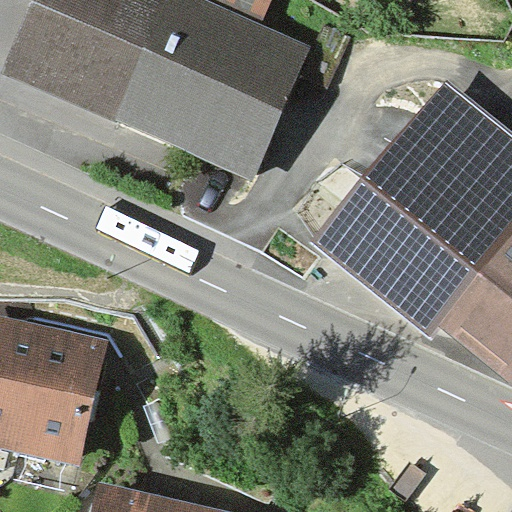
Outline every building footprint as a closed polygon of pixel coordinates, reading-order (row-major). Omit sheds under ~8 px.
[(31,0),(2,70),(116,119),(117,116),(253,178),(311,44),(262,20),(270,0),(31,0)] [(326,26),(303,76),(328,88),(352,38),(326,26)] [(511,131),(447,78),(308,243),(353,280),(356,277),(433,340),(444,327),(509,381),(511,376),(511,131)] [(0,448),(18,453),(48,326),(0,314),(0,448)] [(109,340),(48,326),(18,453),(79,467),(109,340)] [(155,511),(160,495),(99,480),(91,511),(155,511)] [(155,511),(216,511),(217,508),(160,495),(155,511)]
